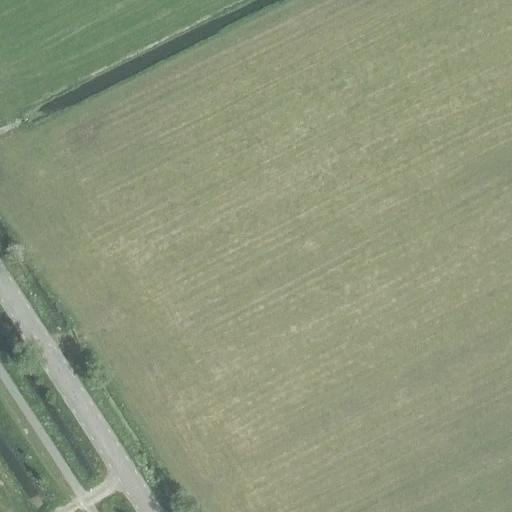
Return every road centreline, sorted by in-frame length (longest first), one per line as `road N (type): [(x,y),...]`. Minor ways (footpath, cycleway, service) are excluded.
road 1 (tertiary): [(149,511),(0,283)]
road 2 (unknown): [(0,396),(75,511)]
